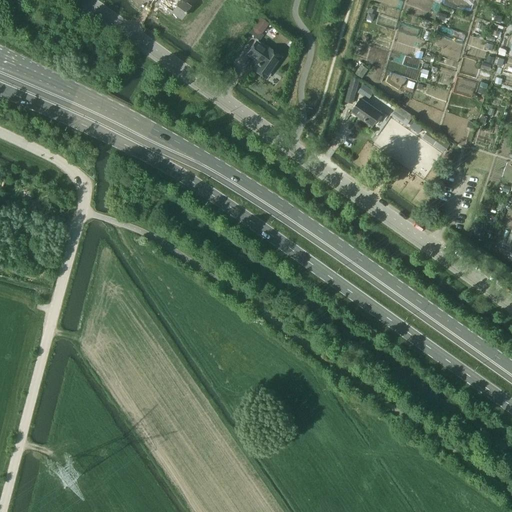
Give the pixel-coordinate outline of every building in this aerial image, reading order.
[(183,2),(184,0),(163,0),(161,4),(180,17),(189,6),(183,2)] [(257,34),(261,33),(268,23),(260,17),(253,27),(254,31),(257,34)] [(268,72),(279,56),(278,56),(277,58),(255,42),(247,53),(258,61),(253,69),(262,76),(266,71),(268,72)] [(352,104),(358,79),(350,77),(344,102),(352,104)] [(363,84),(358,92),(368,99),(374,91),(363,84)] [(381,114),(360,99),(351,111),(371,126),(381,114)] [(412,117),(397,106),(392,113),(406,124),(408,122),(411,124),(413,120),(411,118),(412,117)] [(444,153),(450,144),(428,129),(422,138),(444,153)]
